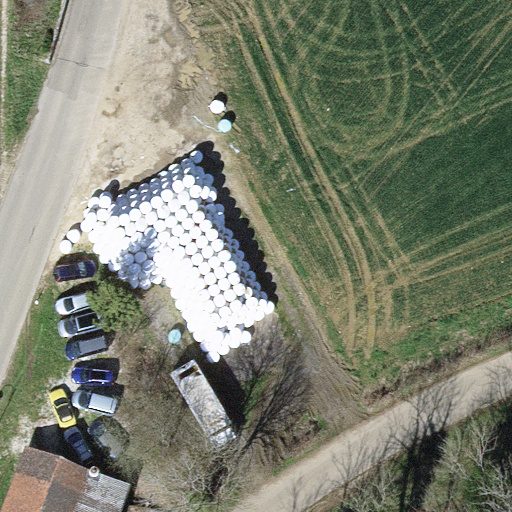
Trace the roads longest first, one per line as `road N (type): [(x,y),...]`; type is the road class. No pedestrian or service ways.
road 1 (secondary): [(97,0),(0,291)]
road 2 (track): [(272,511),(511,372)]
